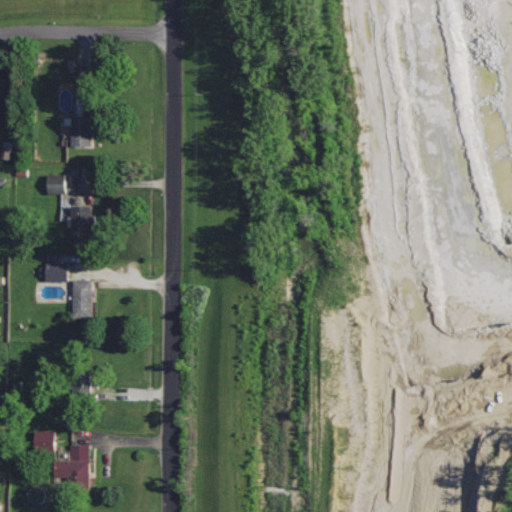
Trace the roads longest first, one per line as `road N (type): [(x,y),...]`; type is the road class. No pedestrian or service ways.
road 1 (residential): [(170,511),(175,0)]
road 2 (residential): [(0,35),(175,32)]
